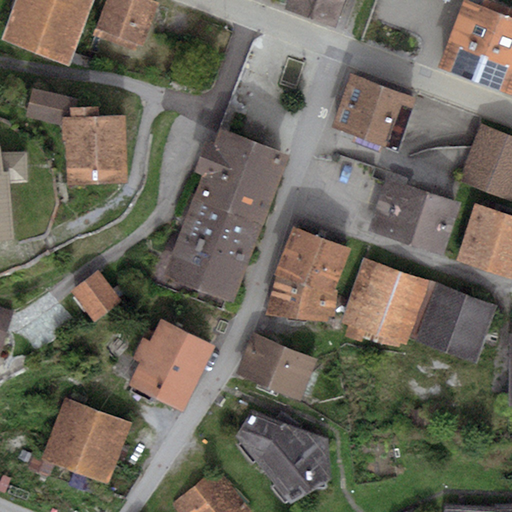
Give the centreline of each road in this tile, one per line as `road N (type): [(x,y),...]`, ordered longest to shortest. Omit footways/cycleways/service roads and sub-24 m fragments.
road 1 (residential): [(328,24),(230,315),(104,511)]
road 2 (residential): [(192,89),(156,189),(55,267)]
road 3 (residential): [(192,89),(97,55),(0,41)]
road 4 (tertiary): [(328,24),(511,95)]
